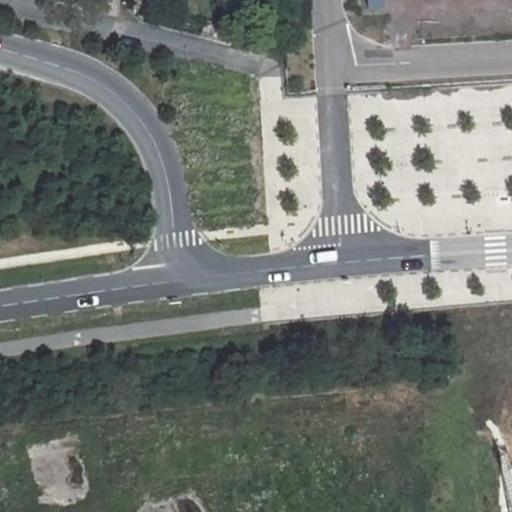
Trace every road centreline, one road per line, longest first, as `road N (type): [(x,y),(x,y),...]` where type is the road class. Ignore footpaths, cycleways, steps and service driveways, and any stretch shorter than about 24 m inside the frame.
road 1 (tertiary): [(511,250),(179,280)]
road 2 (tertiary): [(0,50),(86,72),(150,132),(179,280)]
road 3 (residential): [(260,66),(0,4)]
road 4 (tertiary): [(179,280),(0,307)]
